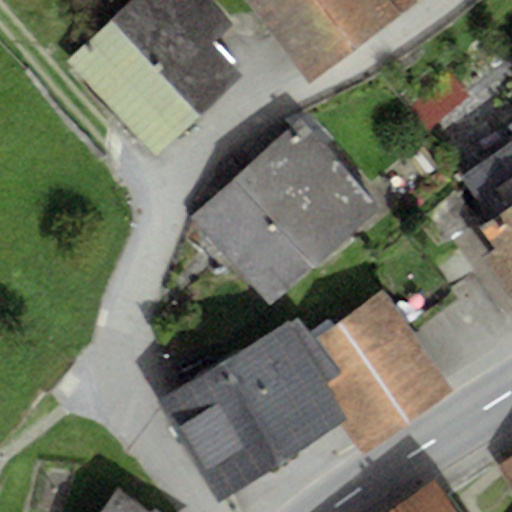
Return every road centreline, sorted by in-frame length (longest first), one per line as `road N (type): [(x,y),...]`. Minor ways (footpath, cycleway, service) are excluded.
road 1 (residential): [(186,511),(130,422),(116,370),(131,294),(163,208),(205,145),(257,101),(366,52),(446,0)]
road 2 (primary): [(330,511),(511,393)]
